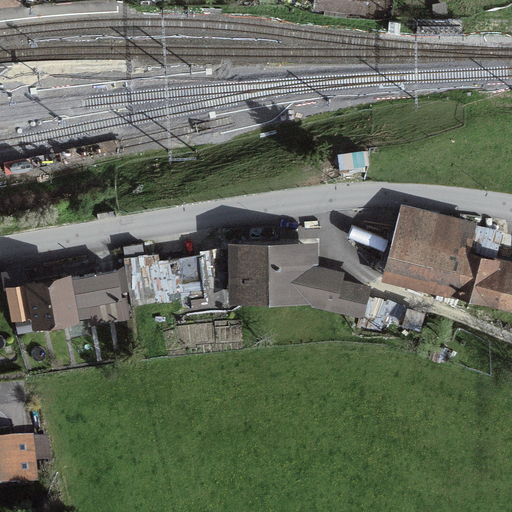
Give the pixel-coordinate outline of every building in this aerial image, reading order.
[(317,0),(317,4),(362,9),(362,0),(317,0)] [(389,269),(458,288),(467,251),(398,233),(389,269)] [(239,249),(239,265),(226,265),(223,245),(198,248),(205,295),(194,296),(195,305),(226,300),(226,295),(239,295),(239,293),(299,293),(299,288),(312,288),(311,264),(298,265),(298,248),(239,249)] [(511,262),(467,251),(458,288),(457,290),(511,304),(511,262)] [(154,253),(124,257),(132,305),(205,295),(199,257),(168,261),(169,265),(156,267),(154,253)] [(340,272),(317,267),(318,302),(361,312),(359,321),(381,327),(383,319),(399,323),(404,305),(365,295),(367,286),(339,279),(340,272)] [(120,296),(116,270),(28,285),(35,323),(88,314),(86,302),(120,296)] [(22,285),(6,288),(11,318),(28,315),(22,285)] [(0,483),(33,479),(28,441),(0,443),(0,483)]
